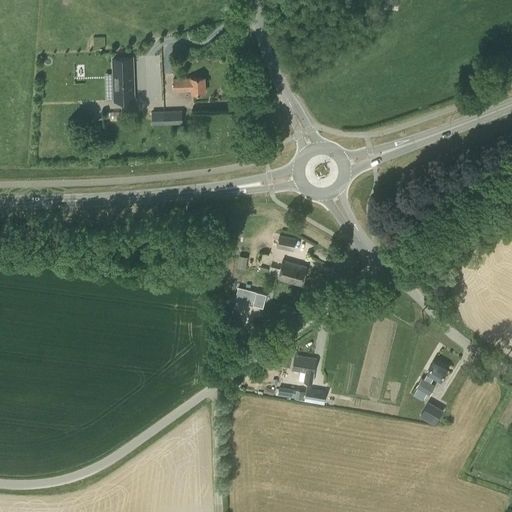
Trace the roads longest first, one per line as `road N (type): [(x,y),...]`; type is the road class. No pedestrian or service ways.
road 1 (unclassified): [(0,485),(52,485),(107,463),(381,267)]
road 2 (secondary): [(0,204),(155,197),(298,177)]
road 3 (secondary): [(345,165),(511,105)]
road 4 (unclassified): [(511,372),(458,339),(381,267)]
road 5 (tertiary): [(311,151),(265,51),(255,0)]
road 6 (unclassified): [(381,267),(511,176)]
road 7 (unknown): [(217,386),(222,511)]
